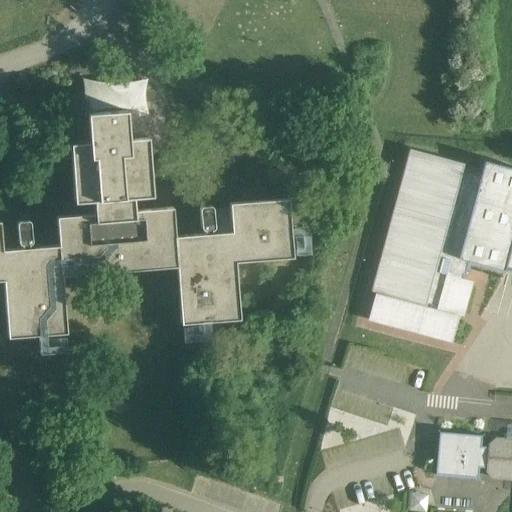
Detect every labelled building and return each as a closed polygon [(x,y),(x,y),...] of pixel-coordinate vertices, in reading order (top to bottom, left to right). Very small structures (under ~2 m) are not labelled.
[(130,110),(117,111),(117,103),(106,104),(106,112),(87,113),(89,142),(70,144),(74,202),(94,201),(95,214),(56,217),(59,245),(29,248),(29,245),(31,243),(32,241),(30,222),(29,221),(28,220),(20,221),(18,222),(17,223),(17,224),(18,242),(19,244),(21,245),(22,245),(22,248),(2,250),(0,222),(0,280),(3,280),(8,338),(67,333),(62,276),(176,266),(181,324),(240,319),(235,262),(293,257),(291,239),(298,238),(300,236),(299,228),(290,229),(288,198),(229,203),(230,210),(213,211),(213,209),(213,208),(212,207),(211,206),(209,206),(202,206),(201,207),(200,208),(199,210),(201,227),(201,229),(202,230),(204,231),(205,234),(175,236),(173,207),(134,211),(133,198),(153,196),(149,153),(151,153),(162,136),(165,115),(159,96),(145,81),(141,86),(137,90),(135,94),(133,98),(132,103),(130,110)] [(461,154),(406,141),(369,284),(374,286),(458,311),(463,312),(471,276),(432,267),(461,154)] [(511,211),(511,157),(480,149),(454,246),(499,258),(504,239),(511,211)] [(499,258),(511,260),(511,241),(504,239),(499,258)] [(374,286),(366,313),(451,339),(458,311),(374,286)] [(123,388),(109,395),(109,409),(120,416),(132,409),(132,394),(137,385),(128,379),(123,388)] [(483,462),(484,443),(479,443),(478,430),(438,427),(434,469),(476,472),(477,462),(483,462)] [(511,440),(496,439),(488,445),(486,471),(492,478),(511,479),(511,440)]
